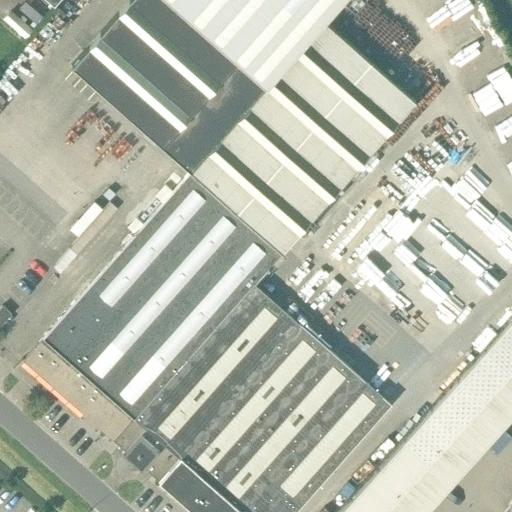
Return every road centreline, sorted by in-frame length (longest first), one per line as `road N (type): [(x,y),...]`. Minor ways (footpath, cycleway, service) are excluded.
road 1 (unclassified): [(115,511),(0,409)]
road 2 (unknown): [(0,108),(94,0)]
